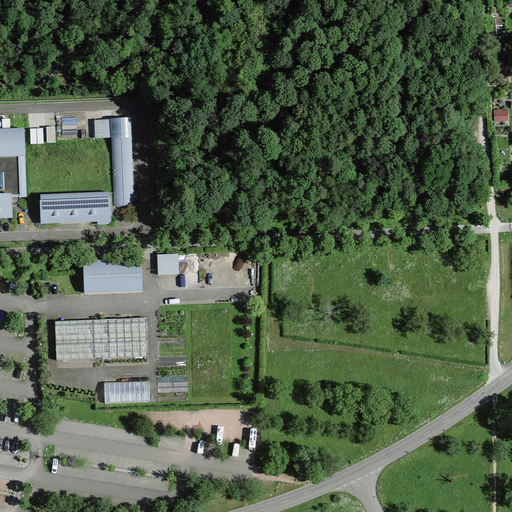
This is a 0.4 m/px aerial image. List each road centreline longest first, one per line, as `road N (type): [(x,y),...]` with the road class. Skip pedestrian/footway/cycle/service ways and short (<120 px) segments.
road 1 (track): [(483,0),(497,387)]
road 2 (tertiary): [(511,375),(355,471)]
